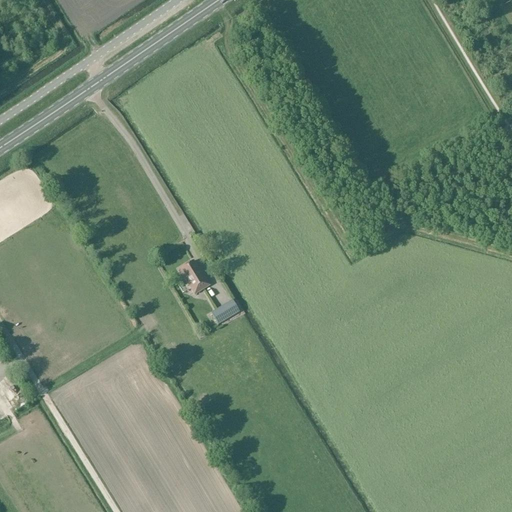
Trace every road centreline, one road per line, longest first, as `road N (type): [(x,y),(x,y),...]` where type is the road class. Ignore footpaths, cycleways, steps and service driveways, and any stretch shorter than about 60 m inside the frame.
road 1 (track): [(228,36),(346,243),(364,248),(407,227),(511,255)]
road 2 (primary): [(0,148),(218,0)]
road 3 (unknown): [(0,327),(114,511)]
road 4 (unclassified): [(0,118),(178,0)]
